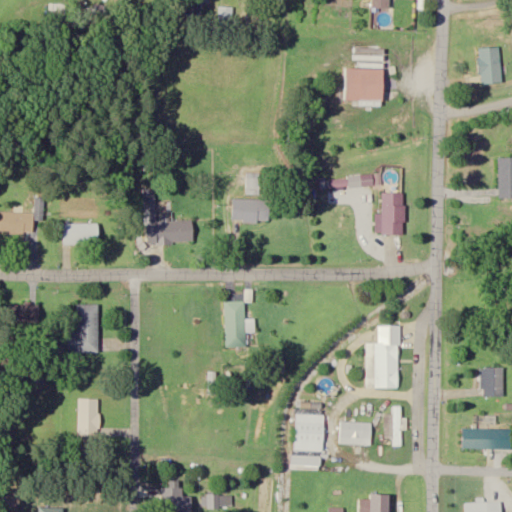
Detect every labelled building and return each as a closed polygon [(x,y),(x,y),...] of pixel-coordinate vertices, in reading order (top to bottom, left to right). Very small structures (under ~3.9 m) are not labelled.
[(502,82),(501,46),(480,47),(480,82),(502,82)] [(347,67),(346,101),(384,101),(385,47),(355,47),(355,67),(347,67)] [(511,157),(499,157),(499,198),(511,197),(511,157)] [(260,195),(260,172),(246,172),(246,195),(260,195)] [(193,220),(155,221),(154,189),(144,190),(145,243),(194,242),(193,220)] [(381,234),(404,234),(404,192),(381,192),(381,234)] [(44,220),(44,197),(35,196),(35,212),(0,211),(0,232),(33,234),(33,220),(44,220)] [(269,198),(232,198),(232,221),(269,221),(269,198)] [(99,223),(64,223),(64,243),(99,243),(99,223)] [(246,301),(225,301),(226,347),(246,347),(246,301)] [(38,322),(38,304),(11,304),(11,322),(38,322)] [(99,304),(77,304),(77,331),(68,331),(68,352),(99,352),(99,304)] [(406,313),(387,313),(387,331),(406,331),(406,313)] [(398,388),(398,342),(367,342),(367,388),(398,388)] [(504,367),(481,367),(481,397),(504,397),(504,367)] [(78,437),(99,437),(99,398),(78,398),(78,437)] [(386,415),(386,446),(402,446),(402,407),(393,407),(393,415),(386,415)] [(324,414),(296,414),(296,451),(324,451),(324,414)] [(371,422),(340,422),(340,444),(371,444),(371,422)] [(498,449),(498,429),(464,429),(464,449),(498,449)] [(161,511),(192,511),(192,497),(183,497),(183,487),(161,487),(161,511)] [(390,511),(391,494),(370,494),(369,511),(390,511)]
